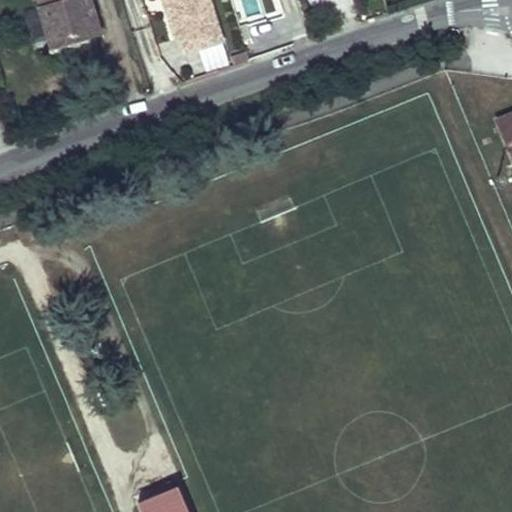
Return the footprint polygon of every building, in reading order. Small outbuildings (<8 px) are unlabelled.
[(98,33),(87,0),(57,0),(49,3),(47,0),(19,0),(23,11),(39,6),(52,48),(98,33)] [(221,41),(208,0),(161,0),(165,10),(169,8),(171,15),(167,16),(174,39),(180,37),(185,52),(221,41)] [(511,115),(498,121),(511,157),(511,115)] [(40,223),(11,233),(15,246),(44,235),(40,223)] [(152,496),(140,502),(143,511),(180,511),(173,494),(180,492),(175,479),(149,489),(152,496)]
